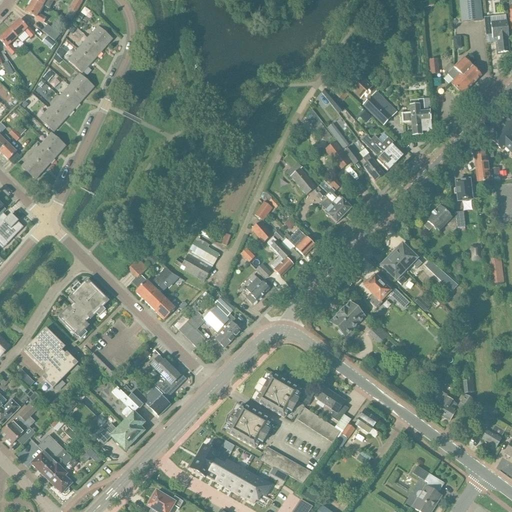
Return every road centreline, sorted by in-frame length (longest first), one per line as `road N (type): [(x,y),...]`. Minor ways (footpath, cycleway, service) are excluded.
road 1 (tertiary): [(287,332),(301,293),(511,85)]
road 2 (residential): [(217,284),(280,135),(362,0)]
road 3 (residential): [(45,221),(131,48),(120,0)]
road 4 (residential): [(215,386),(45,221)]
road 5 (tertiary): [(287,332),(403,414)]
